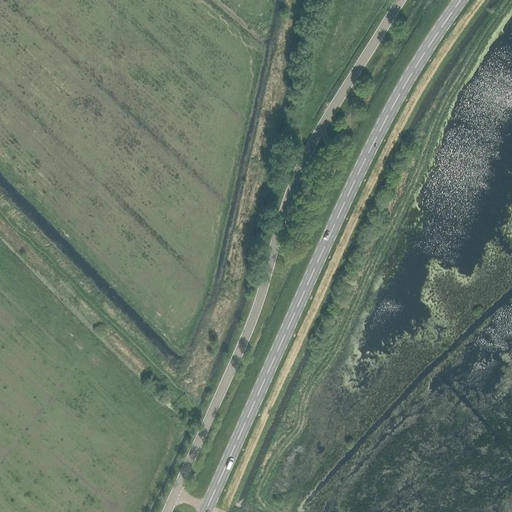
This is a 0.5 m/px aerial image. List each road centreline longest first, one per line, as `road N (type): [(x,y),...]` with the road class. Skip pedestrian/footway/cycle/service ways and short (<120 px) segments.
road 1 (secondary): [(207,508),(379,125),(462,0)]
road 2 (unclassified): [(174,495),(253,316),(301,157),(400,0)]
